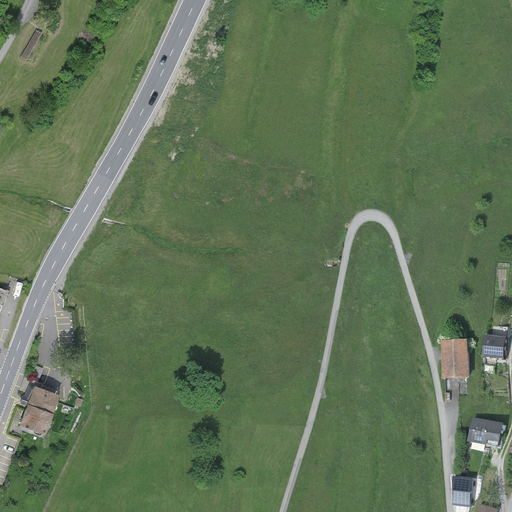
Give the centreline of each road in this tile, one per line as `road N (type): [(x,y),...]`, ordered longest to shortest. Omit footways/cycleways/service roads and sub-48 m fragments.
road 1 (track): [(285,511),(351,239),(357,222),(378,214),(397,235),(430,344),(450,511)]
road 2 (primary): [(0,396),(55,255),(190,0)]
